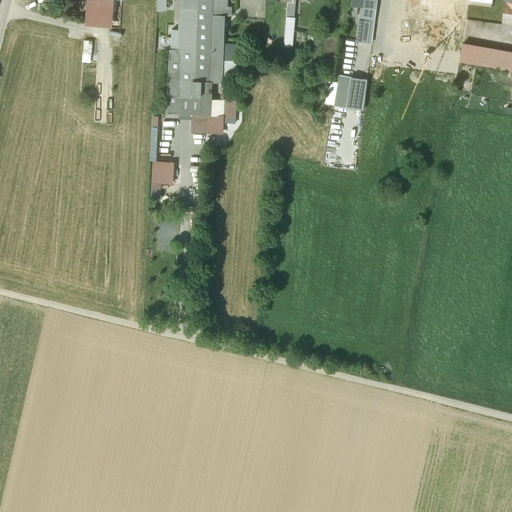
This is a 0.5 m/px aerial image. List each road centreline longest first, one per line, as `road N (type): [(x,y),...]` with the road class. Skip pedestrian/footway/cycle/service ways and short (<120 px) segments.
road 1 (track): [(511,417),(0,292)]
road 2 (track): [(404,391),(457,73)]
